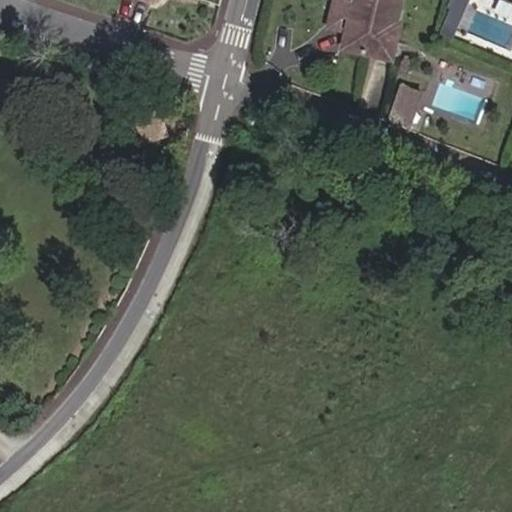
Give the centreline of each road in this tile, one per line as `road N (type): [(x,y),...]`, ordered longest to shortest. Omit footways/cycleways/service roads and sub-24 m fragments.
road 1 (residential): [(0,473),(63,416),(122,338),(174,232),(219,76)]
road 2 (residential): [(219,76),(511,185)]
road 3 (residential): [(219,76),(0,9)]
